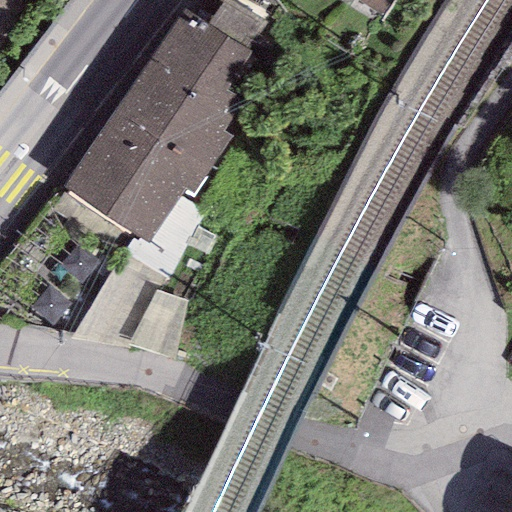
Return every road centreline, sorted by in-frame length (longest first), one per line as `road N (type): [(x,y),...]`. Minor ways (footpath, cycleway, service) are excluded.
road 1 (residential): [(511,89),(460,189),(487,348),(480,384),(465,416),(421,450),(360,450),(147,374),(0,349)]
road 2 (secondary): [(0,176),(134,0)]
